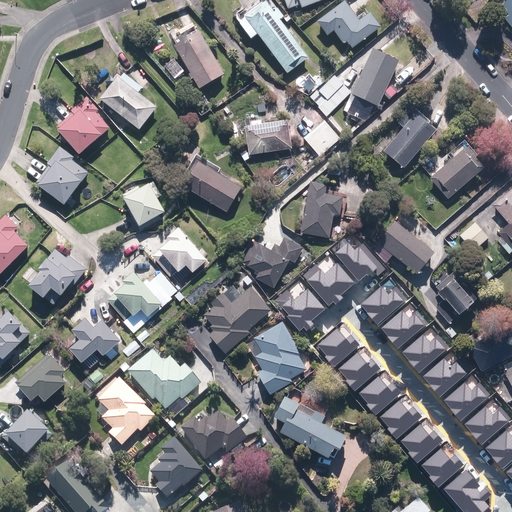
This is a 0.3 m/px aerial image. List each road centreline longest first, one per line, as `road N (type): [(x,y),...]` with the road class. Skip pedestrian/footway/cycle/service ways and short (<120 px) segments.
road 1 (residential): [(0,147),(38,37),(113,0)]
road 2 (residential): [(419,0),(511,106)]
